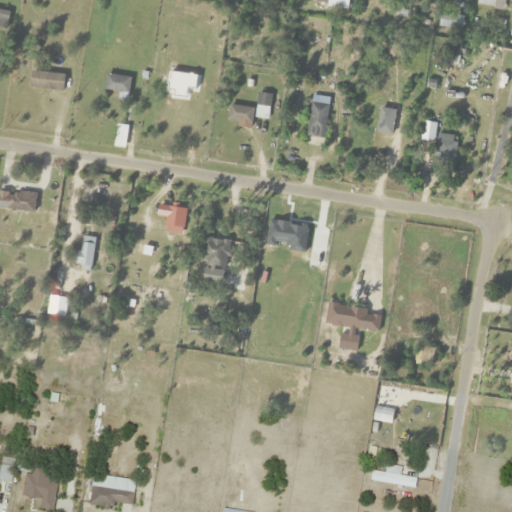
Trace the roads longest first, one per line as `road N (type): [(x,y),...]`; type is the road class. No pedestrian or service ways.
road 1 (residential): [(0,145),(491,221)]
road 2 (residential): [(491,221),(446,511)]
